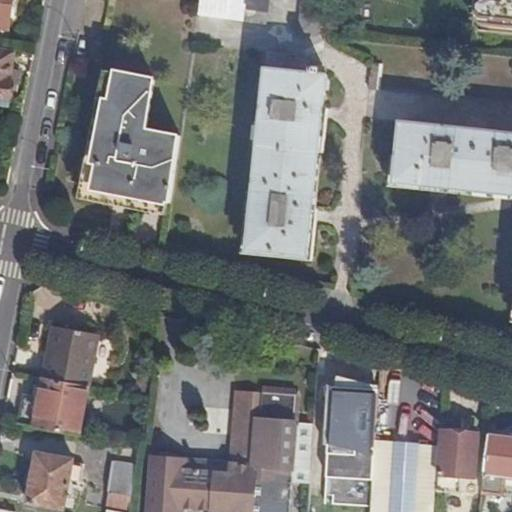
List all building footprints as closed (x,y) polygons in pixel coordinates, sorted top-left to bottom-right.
[(15,0),(0,0),(0,28),(12,30),(15,0)] [(202,0),(200,15),(267,25),(270,0),(202,0)] [(303,0),(299,34),(326,37),(330,0),(303,0)] [(511,0),(484,0),(483,15),(511,18),(511,0)] [(0,96),(11,99),(15,81),(11,80),(16,53),(0,50),(0,96)] [(269,68),(268,68),(249,248),(309,254),(328,75),(323,74),(324,65),(311,64),(311,72),(295,71),(297,54),(271,52),(269,68)] [(384,63),(372,62),(370,88),(382,89),(384,63)] [(167,215),(169,203),(134,198),(123,196),(101,193),(105,167),(99,166),(108,106),(113,106),(117,77),(105,75),(87,203),(167,215)] [(169,203),(173,204),(183,137),(148,131),(155,82),(117,77),(113,106),(108,106),(99,166),(105,167),(101,193),(123,196),(126,178),(137,180),(134,198),(169,203)] [(0,96),(0,103),(10,105),(11,99),(0,96)] [(511,195),(511,134),(401,122),(394,182),(511,195)] [(123,196),(134,198),(137,180),(126,178),(123,196)] [(230,338),(233,328),(217,324),(214,335),(230,338)] [(49,362),(46,378),(89,386),(99,336),(59,328),(53,362),(49,362)] [(46,378),(36,429),(80,436),(89,386),(46,378)] [(262,419),(264,392),(237,391),(235,417),(262,419)] [(266,511),(275,411),(276,393),(264,392),(262,419),(235,417),(232,465),(153,457),(147,511),(183,511),(184,509),(214,511),(266,511)] [(297,395),(276,393),(275,411),(297,405),(297,395)] [(297,405),(275,411),(266,511),(293,511),(296,467),(313,469),(316,423),(295,422),(297,405)] [(331,407),(328,407),(326,458),(337,458),(336,478),(365,480),(368,413),(331,411),(331,407)] [(463,440),(463,433),(460,429),(450,428),(444,432),(439,490),(462,492),(464,476),(475,476),(479,442),(463,440)] [(479,434),(463,433),(463,440),(479,442),(479,434)] [(511,436),(490,433),(483,490),(505,493),(507,476),(511,476),(511,436)] [(434,511),(440,445),(376,441),(373,503),(372,511),(434,511)] [(38,453),(34,478),(71,484),(75,460),(38,453)] [(112,492),(135,495),(138,465),(115,463),(111,491),(112,492)] [(71,484),(34,478),(30,503),(66,510),(71,484)] [(109,511),(132,511),(135,495),(112,492),(109,507),(110,508),(109,511)]
